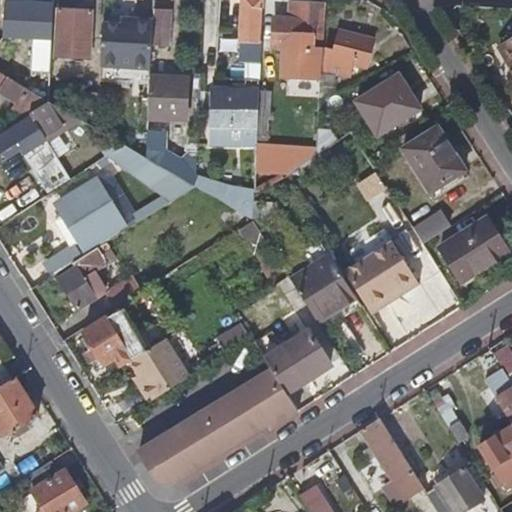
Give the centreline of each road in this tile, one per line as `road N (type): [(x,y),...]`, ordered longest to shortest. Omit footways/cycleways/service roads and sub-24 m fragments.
road 1 (residential): [(188,511),(511,303)]
road 2 (residential): [(0,289),(138,511)]
road 3 (residential): [(511,155),(413,0)]
